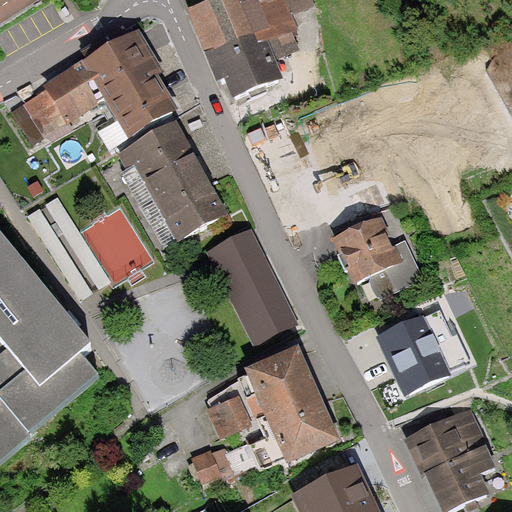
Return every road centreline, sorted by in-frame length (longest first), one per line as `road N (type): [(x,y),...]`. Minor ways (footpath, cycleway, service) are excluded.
road 1 (residential): [(415,511),(168,0)]
road 2 (residential): [(0,87),(142,0)]
